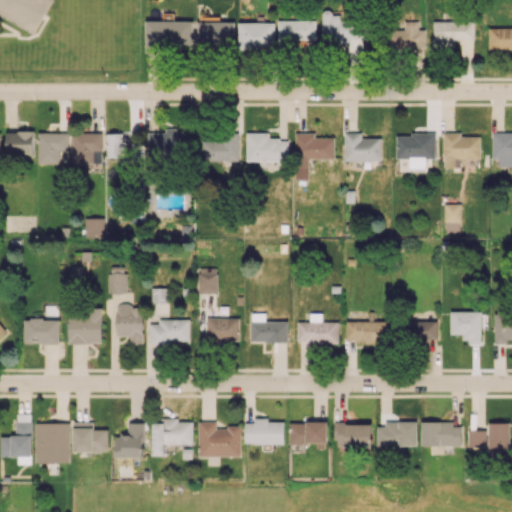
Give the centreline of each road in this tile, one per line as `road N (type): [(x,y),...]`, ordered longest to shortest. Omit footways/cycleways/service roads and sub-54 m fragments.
road 1 (residential): [(511,383),(0,383)]
road 2 (residential): [(511,91),(0,91)]
